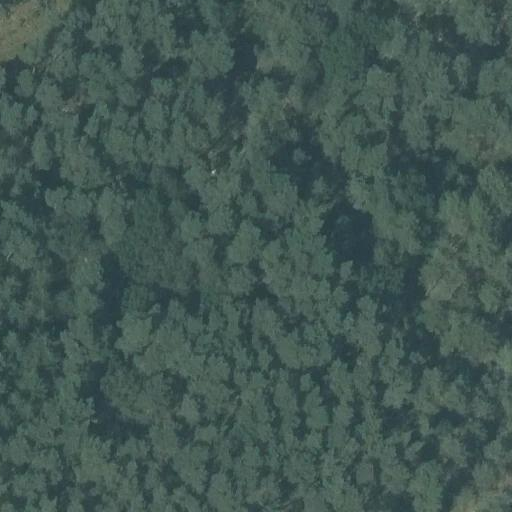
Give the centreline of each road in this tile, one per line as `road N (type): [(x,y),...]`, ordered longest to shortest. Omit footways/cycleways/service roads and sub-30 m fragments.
road 1 (track): [(477,511),(468,439),(421,317),(213,0)]
road 2 (unclassified): [(511,68),(481,46),(356,0)]
